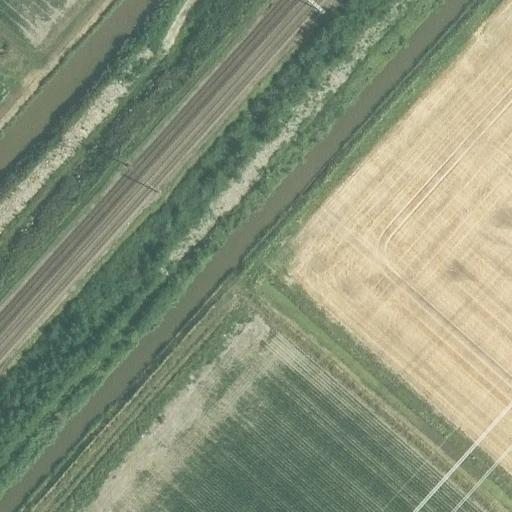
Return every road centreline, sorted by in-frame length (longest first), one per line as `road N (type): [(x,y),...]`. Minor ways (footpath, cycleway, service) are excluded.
road 1 (track): [(0,466),(409,0)]
road 2 (track): [(0,249),(135,87),(194,0)]
